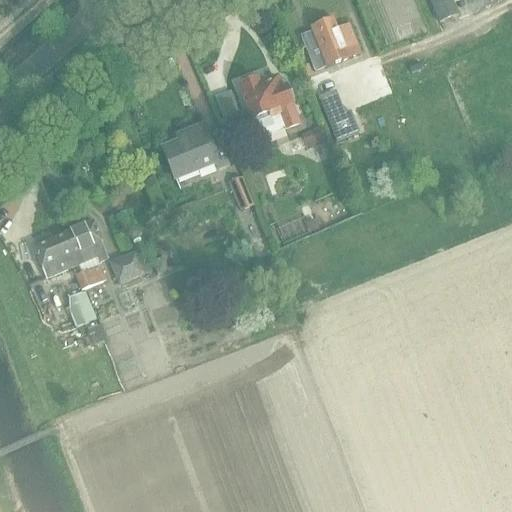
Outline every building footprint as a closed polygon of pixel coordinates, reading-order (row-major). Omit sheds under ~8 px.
[(449,0),(428,0),(439,25),(457,17),(449,0)] [(331,20),(311,27),(326,68),(345,61),(360,56),(348,25),(335,30),(331,20)] [(420,71),(401,78),(414,113),(416,112),(420,122),(435,117),(431,107),(434,106),(420,71)] [(287,89),(283,91),(278,78),(260,85),(259,83),(250,78),(241,82),(239,88),(253,124),(256,134),(281,124),(284,130),(298,124),(291,106),(293,105),(287,89)] [(350,114),(328,123),(337,145),(359,136),(350,114)] [(222,120),(231,143),(247,137),(238,115),(222,120)] [(217,134),(205,139),(201,129),(185,135),(186,140),(161,150),(173,180),(215,164),(217,171),(230,166),(217,134)] [(229,186),(243,180),(238,168),(228,172),(232,183),(228,184),(229,186)] [(243,180),(229,186),(237,205),(251,200),(243,180)] [(65,237),(78,266),(95,259),(98,265),(108,261),(93,225),(65,237)] [(46,280),(78,266),(65,237),(33,250),(46,280)] [(146,257),(138,261),(135,254),(110,264),(119,287),(153,273),(146,257)] [(88,273),(94,288),(106,283),(100,268),(88,273)] [(82,293),(94,288),(88,273),(76,278),(82,293)]
